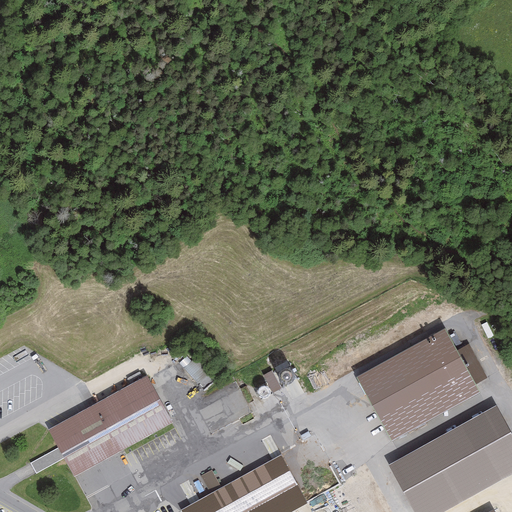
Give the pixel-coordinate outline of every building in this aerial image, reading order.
[(439,329),(352,378),(388,442),(475,393),(439,329)] [(206,387),(214,380),(195,359),(186,366),(206,387)] [(275,383),(278,383),(281,381),(283,379),(284,376),(284,373),(283,371),(280,369),(278,368),(275,368),(272,369),(270,371),(269,374),(269,377),(270,380),(273,382),(275,383)] [(144,376),(43,430),(54,450),(26,465),(34,478),(62,463),(69,476),(168,421),(144,376)] [(257,399),(260,399),(262,398),(264,396),(265,394),(265,391),(264,388),(262,387),(259,386),(256,386),(254,387),(252,389),(251,391),(251,394),(253,397),(254,398),(257,399)] [(511,449),(489,407),(388,460),(415,511),(431,511),(511,469),(511,449)] [(281,454),(181,509),(182,511),(288,511),(308,501),(281,454)] [(207,488),(219,484),(215,469),(202,472),(207,488)]
